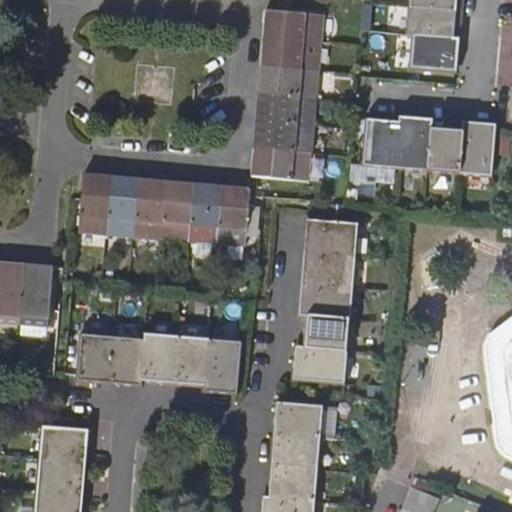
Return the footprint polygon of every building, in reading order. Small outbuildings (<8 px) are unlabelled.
[(410,0),(410,8),(461,13),(462,0),(410,0)] [(407,35),(413,36),(459,40),(461,13),(410,8),(407,35)] [(266,11),(263,39),(321,44),(324,15),(273,12),(266,11)] [(459,40),(413,36),(410,68),(457,72),(459,40)] [(321,44),(263,39),(261,67),(319,72),(321,44)] [(261,67),(258,94),(316,99),(319,72),(261,67)] [(316,99),(258,94),(256,122),(314,127),(316,99)] [(428,171),(432,127),(433,120),(401,117),(401,123),(397,168),(428,171)] [(397,168),(401,123),(368,120),(364,166),(363,181),(395,183),(397,168)] [(314,127),(256,122),(254,149),(312,154),(314,127)] [(492,177),(496,130),(496,125),(464,122),(463,130),(459,174),(492,177)] [(459,174),(463,130),(432,127),(428,171),(459,174)] [(251,177),(258,177),(309,181),(312,154),(254,149),(251,177)] [(106,236),(111,177),(84,175),(79,234),(106,236)] [(138,180),(111,177),(106,236),(133,238),(138,180)] [(161,241),(166,182),(138,180),(133,238),(161,241)] [(194,184),(166,182),(161,241),(188,243),(194,184)] [(216,246),(221,187),(194,184),(188,243),(216,246)] [(249,189),(221,187),(216,246),(244,248),(249,195),(249,189)] [(305,253),(357,257),(359,225),(311,220),(308,220),(305,253)] [(303,284),(354,289),(357,257),(305,253),(303,284)] [(0,324),(19,326),(25,265),(0,262),(0,324)] [(53,267),(25,265),(19,326),(21,326),(20,337),(41,339),(45,337),(46,328),(48,328),(53,267)] [(307,315),(352,319),(354,289),(303,284),(300,314),(307,315)] [(304,348),(349,352),(352,319),(307,315),(304,348)] [(502,350),(485,363),(487,386),(506,395),(507,396),(511,439),(511,440),(511,317),(500,327),(502,350)] [(146,341),(142,381),(173,384),(177,338),(146,335),(146,341)] [(110,383),(114,338),(82,336),(79,376),(79,381),(110,383)] [(114,338),(110,383),(142,386),(142,381),(146,341),(114,338)] [(177,338),(173,384),(205,386),(209,341),(177,338)] [(238,394),(242,343),(209,341),(205,386),(205,392),(238,394)] [(322,382),(346,384),(349,352),(304,348),(297,348),(295,380),(322,382)] [(502,435),(511,439),(507,396),(498,401),(502,435)] [(322,407),(319,407),(277,404),(275,437),(320,441),(322,407)] [(87,464),(90,431),(44,427),(41,460),(87,464)] [(272,468),(317,472),(320,441),(275,437),(272,468)] [(38,492),(84,496),(87,464),(41,460),(38,492)] [(317,472),(272,468),(269,499),(315,503),(317,472)] [(36,511),(82,511),(84,496),(38,492),(36,511)] [(406,497),(401,510),(406,511),(431,511),(433,508),(406,497)] [(314,511),(315,503),(269,499),(265,499),(263,511),(314,511)]
